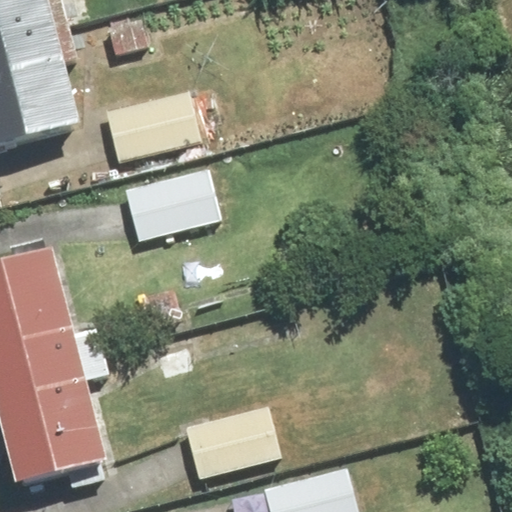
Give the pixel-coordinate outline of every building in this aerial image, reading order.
[(0,0),(0,137),(102,115),(75,0),(0,0)] [(226,88),(122,118),(136,164),(239,134),(226,88)] [(226,159),(133,185),(147,239),(241,214),(226,159)] [(69,253),(0,265),(0,394),(14,477),(105,461),(69,253)] [(295,410),(191,436),(203,488),(308,462),(295,410)] [(377,511),(362,461),(270,489),(276,511),(377,511)]
